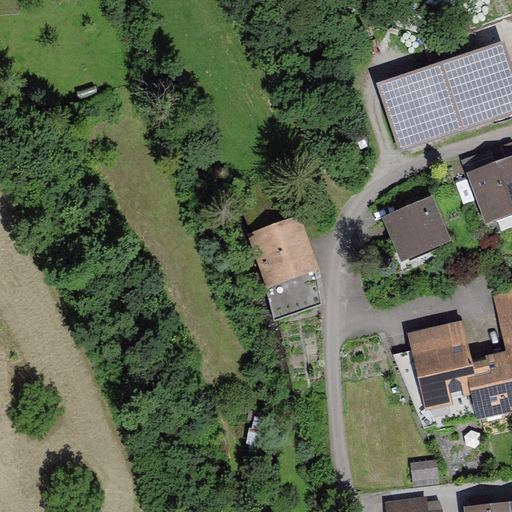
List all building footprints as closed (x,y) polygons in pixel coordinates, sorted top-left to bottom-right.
[(511,61),(505,41),(380,82),(401,146),(511,109),(511,61)] [(511,156),(470,171),(487,219),(511,210),(511,156)] [(437,195),(387,216),(404,256),(454,235),(437,195)] [(302,214),(251,232),(270,286),(320,269),(302,214)] [(476,356),(475,392),(480,413),(511,405),(511,288),(496,293),(509,348),(476,356)] [(427,404),(475,392),(476,356),(466,316),(408,330),(427,404)] [(416,482),(440,480),(438,463),(414,465),(416,482)] [(444,511),(442,495),(388,502),(388,511),(444,511)] [(467,511),(511,511),(511,503),(511,498),(467,503),(467,511)]
